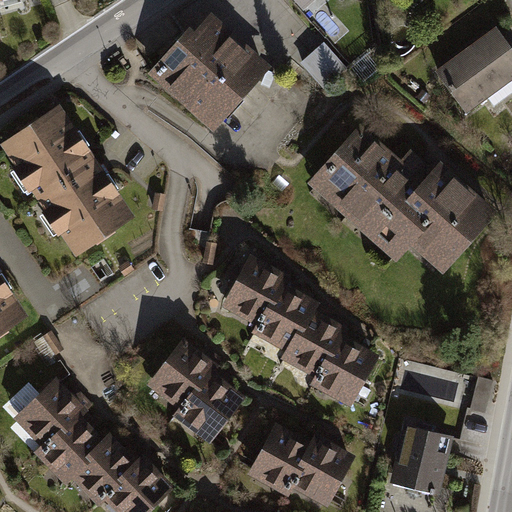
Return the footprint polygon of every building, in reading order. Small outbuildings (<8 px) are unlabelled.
[(33,0),(0,0),(0,3),(2,9),(34,0),(33,0)] [(321,0),(297,0),(309,12),(321,0)] [(211,14),(154,76),(214,131),(272,68),(211,14)] [(511,83),(511,53),(494,29),(436,74),(469,117),(511,83)] [(345,65),(324,46),(304,67),(325,86),(345,65)] [(1,147),(77,259),(135,220),(59,107),(1,147)] [(399,162),(363,129),(310,185),(397,266),(413,249),(443,277),(499,218),(440,163),(431,172),(409,152),(399,162)] [(298,283),(258,260),(232,304),(272,327),(294,290),(298,283)] [(0,344),(33,322),(0,273),(0,344)] [(326,309),(294,290),(272,327),(264,343),(296,361),(323,315),(326,309)] [(358,336),(323,315),(296,361),(293,366),(328,387),(355,341),(358,336)] [(392,363),(355,341),(328,387),(325,392),(362,414),(392,363)] [(228,370),(191,343),(155,391),(192,418),(223,376),(228,370)] [(474,406),(488,408),(495,373),(480,371),(474,406)] [(223,376),(192,418),(185,428),(218,452),(257,400),(223,376)] [(64,381),(21,426),(49,453),(85,416),(92,408),(64,381)] [(49,453),(43,459),(73,487),(76,483),(114,443),(85,416),(49,453)] [(451,437),(407,427),(387,511),(445,511),(449,499),(437,496),(451,437)] [(325,448),(287,428),(259,481),(297,501),(302,491),(325,448)] [(147,467),(118,439),(114,443),(76,483),(105,511),(111,504),(147,467)] [(329,439),(302,491),(340,511),(368,460),(329,439)] [(164,511),(185,491),(152,461),(147,467),(111,504),(119,511),(164,511)]
